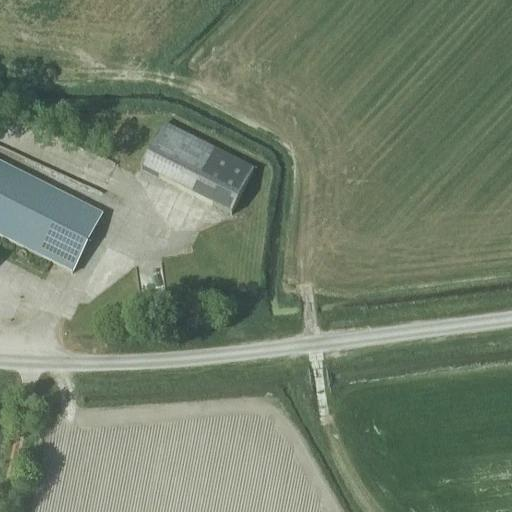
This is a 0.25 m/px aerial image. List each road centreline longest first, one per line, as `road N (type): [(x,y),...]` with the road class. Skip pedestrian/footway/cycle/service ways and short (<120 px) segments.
road 1 (unclassified): [(511,327),(217,364),(35,371)]
road 2 (unclassified): [(3,511),(35,371)]
